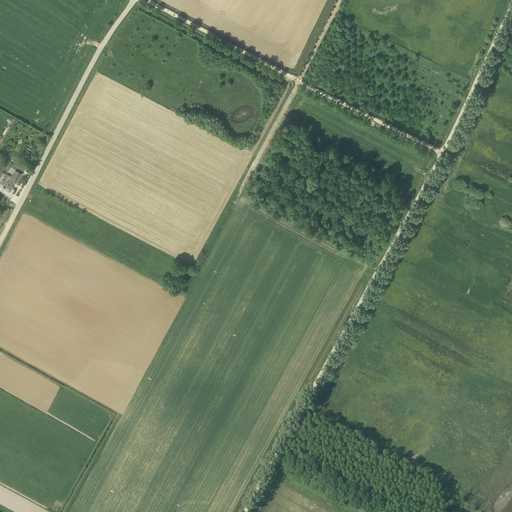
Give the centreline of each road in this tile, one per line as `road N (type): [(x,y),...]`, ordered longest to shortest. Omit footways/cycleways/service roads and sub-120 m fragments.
road 1 (track): [(247,511),(441,154)]
road 2 (track): [(441,154),(142,0)]
road 3 (unclassified): [(0,242),(95,57),(136,0)]
